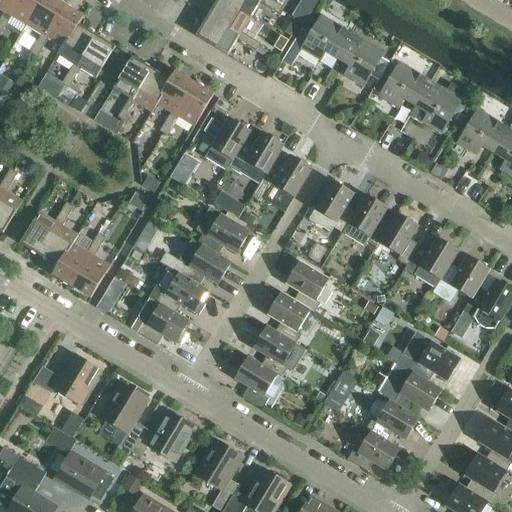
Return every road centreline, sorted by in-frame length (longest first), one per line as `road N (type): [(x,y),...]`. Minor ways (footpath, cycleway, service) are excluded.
road 1 (residential): [(186,392),(338,143)]
road 2 (residential): [(338,143),(234,67),(118,0)]
road 3 (residential): [(388,511),(186,392)]
road 4 (residential): [(186,392),(0,279)]
road 5 (residential): [(403,511),(511,332)]
road 6 (residential): [(511,248),(338,143)]
